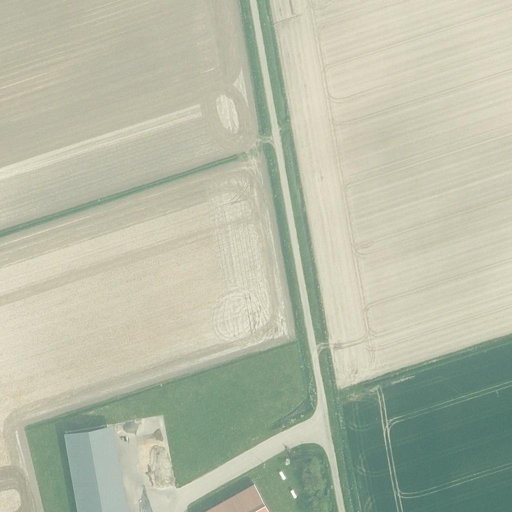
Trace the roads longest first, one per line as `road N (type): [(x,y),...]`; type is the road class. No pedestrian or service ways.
road 1 (unclassified): [(341,511),(251,0)]
road 2 (unknown): [(324,414),(189,499),(183,511)]
